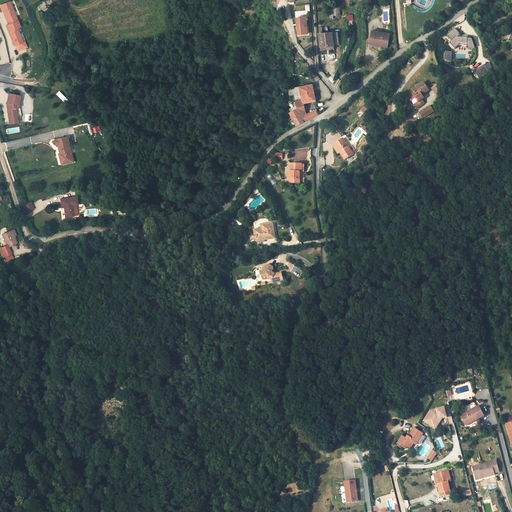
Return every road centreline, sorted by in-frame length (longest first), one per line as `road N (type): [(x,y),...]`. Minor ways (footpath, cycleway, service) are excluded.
road 1 (residential): [(319,117),(280,136),(205,221),(155,232),(26,235),(0,151)]
road 2 (residential): [(473,0),(341,100)]
road 3 (residential): [(319,117),(322,280)]
road 4 (track): [(0,79),(35,83),(43,76),(48,56),(36,17),(54,0)]
